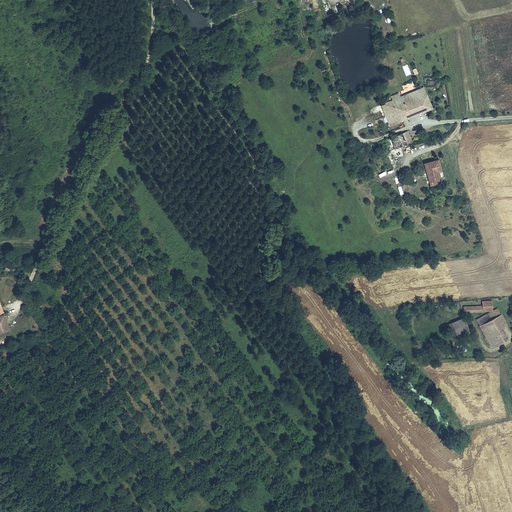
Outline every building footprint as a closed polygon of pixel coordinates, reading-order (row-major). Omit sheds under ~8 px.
[(402,67),(406,76),(411,74),(407,65),(402,67)] [(379,114),(385,129),(431,110),(423,90),(416,93),(414,88),(390,98),(392,102),(381,107),(383,113),(379,114)] [(393,139),(398,151),(408,146),(404,135),(393,139)] [(388,142),(392,154),(398,151),(393,139),(388,142)] [(439,160),(425,164),(432,185),(440,183),(437,172),(442,171),(439,160)] [(7,264),(15,266),(29,269),(29,267),(14,263),(15,260),(8,258),(7,264)] [(5,271),(13,273),(15,266),(7,264),(5,271)] [(464,310),(465,315),(495,311),(494,302),(484,304),(484,307),(464,310)] [(501,310),(490,316),(493,321),(481,327),(485,335),(492,332),(499,346),(509,341),(502,327),(508,324),(501,310)] [(481,327),(493,321),(490,316),(478,321),(481,327)] [(453,323),(457,334),(469,330),(465,319),(453,323)] [(453,323),(446,325),(450,337),(457,334),(453,323)] [(485,335),(492,349),(499,346),(492,332),(485,335)]
